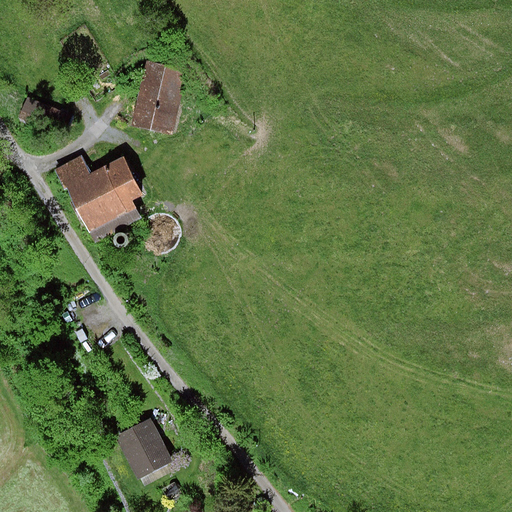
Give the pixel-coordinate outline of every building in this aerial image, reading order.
[(144,61),(131,125),(173,133),(180,96),(176,95),(182,69),(144,61)] [(61,112),(29,98),(21,118),(53,131),(61,112)] [(80,158),(55,170),(65,190),(68,189),(95,244),(144,220),(135,201),(145,196),(126,157),(89,174),(80,158)] [(122,249),(124,249),(126,247),(128,245),(129,243),(129,240),(128,238),(127,236),(125,235),(122,234),(120,234),(118,235),(116,237),(114,239),(114,241),(114,243),(115,246),(117,248),(119,249),(122,249)] [(151,418),(116,437),(138,479),(174,460),(151,418)]
